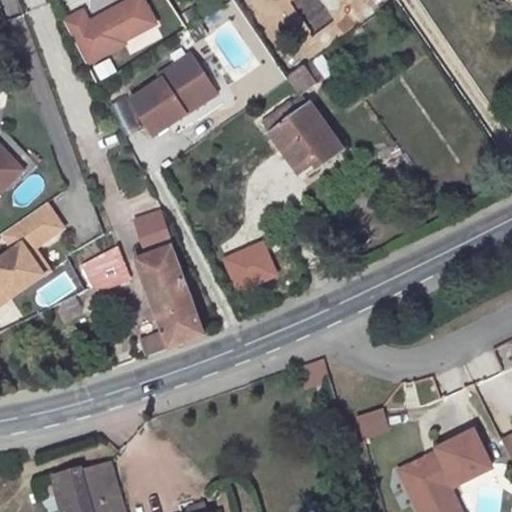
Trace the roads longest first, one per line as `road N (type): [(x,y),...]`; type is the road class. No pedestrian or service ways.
road 1 (secondary): [(0,421),(148,382),(324,310)]
road 2 (residential): [(511,315),(419,359),(395,361),(347,346),(324,310)]
road 3 (secondary): [(324,310),(511,216)]
